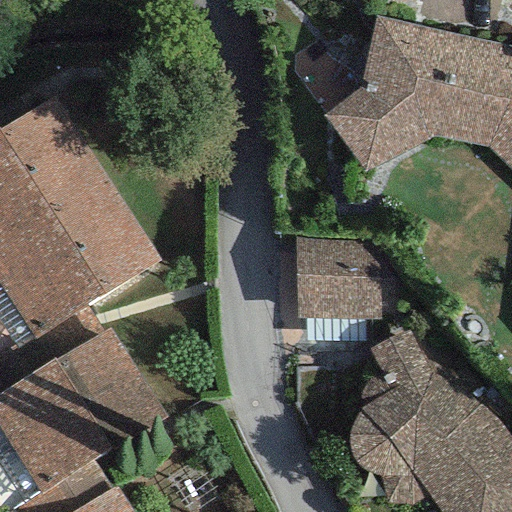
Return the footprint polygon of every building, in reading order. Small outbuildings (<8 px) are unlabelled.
[(369,80),(324,114),(366,178),(435,141),(487,150),(511,175),(511,55),(379,24),(369,80)] [(63,95),(0,136),(0,322),(19,350),(168,251),(63,95)] [(391,320),(386,231),(301,235),(306,324),(391,320)] [(511,511),(511,438),(424,322),(332,391),(422,511),(511,511)] [(100,343),(0,409),(0,496),(10,511),(30,511),(156,429),(100,343)] [(140,511),(124,488),(87,511),(140,511)]
